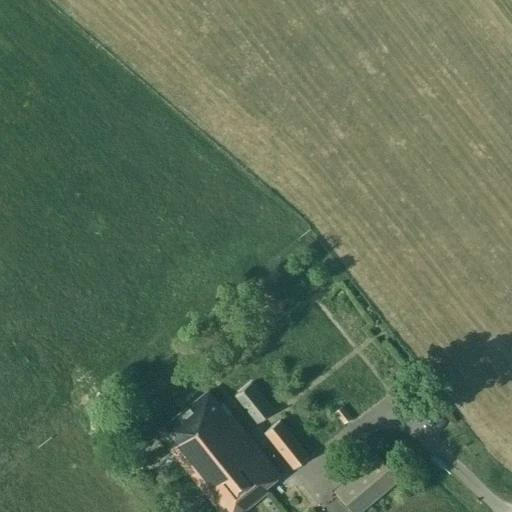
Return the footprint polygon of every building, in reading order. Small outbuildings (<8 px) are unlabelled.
[(256,424),(273,410),(251,382),(234,396),(256,424)] [(168,447),(192,477),(247,434),(222,403),(220,405),(208,390),(159,429),(171,445),(168,447)] [(342,406),(334,412),(343,424),(352,417),(342,406)] [(280,419),(264,432),(292,469),(309,455),(280,419)] [(280,475),(247,434),(192,477),(219,511),(241,511),(268,491),(265,487),(280,475)] [(332,489),(351,511),(359,511),(398,479),(376,453),(332,489)]
